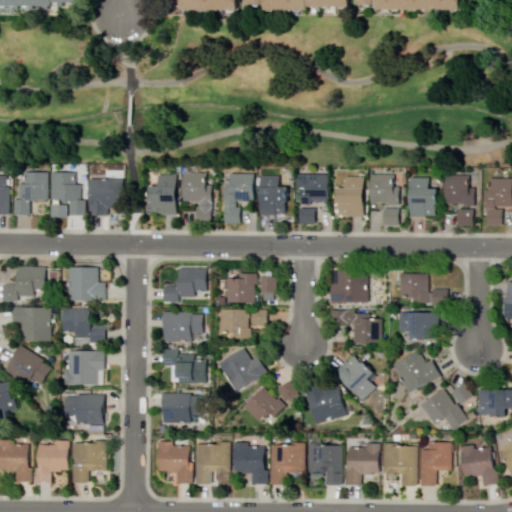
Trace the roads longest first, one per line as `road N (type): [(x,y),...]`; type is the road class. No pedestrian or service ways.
road 1 (residential): [(511,248),(0,242)]
road 2 (residential): [(134,244),(132,511)]
road 3 (residential): [(0,511),(132,511)]
